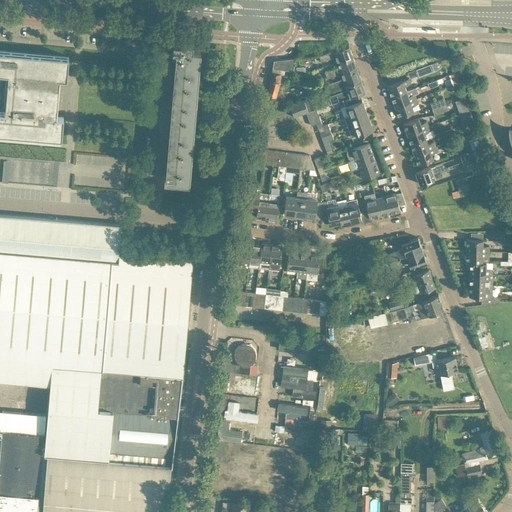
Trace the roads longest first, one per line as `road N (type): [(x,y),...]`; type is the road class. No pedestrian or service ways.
road 1 (unclassified): [(182,511),(215,226)]
road 2 (residential): [(511,433),(422,223)]
road 3 (residential): [(422,223),(352,14)]
road 4 (unclassified): [(215,226),(258,17)]
road 5 (residential): [(215,226),(329,239),(422,223)]
road 6 (unclassified): [(144,218),(160,32)]
road 7 (unclassified): [(144,218),(0,204)]
road 8 (residential): [(160,32),(33,20)]
road 9 (tertiary): [(138,0),(258,17)]
